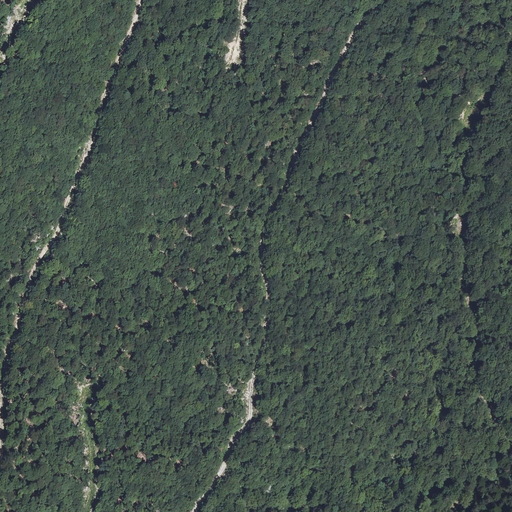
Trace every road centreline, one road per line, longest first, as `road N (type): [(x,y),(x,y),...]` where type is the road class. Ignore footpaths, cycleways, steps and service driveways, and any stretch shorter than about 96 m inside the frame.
road 1 (track): [(195,511),(251,415),(258,345),(272,306),(268,215),(378,0)]
road 2 (track): [(0,468),(11,340),(142,0)]
road 3 (track): [(511,50),(465,152),(474,380),(496,449),(451,511)]
road 4 (track): [(85,511),(93,480),(86,387)]
